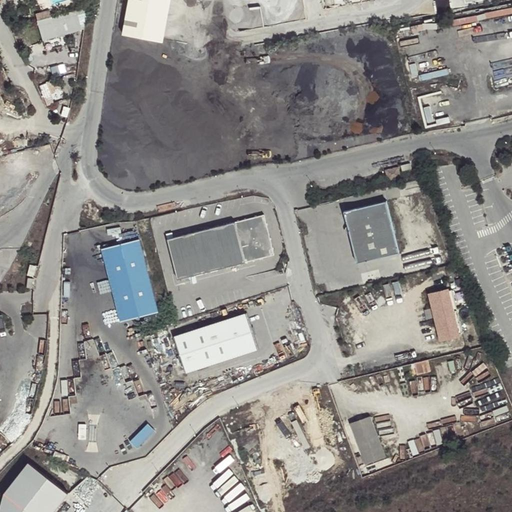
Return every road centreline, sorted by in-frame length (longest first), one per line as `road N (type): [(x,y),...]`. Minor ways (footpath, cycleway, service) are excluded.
road 1 (unclassified): [(278,177),(318,345),(314,362),(206,407),(118,500)]
road 2 (unclassified): [(278,177),(470,133)]
road 3 (track): [(53,287),(48,387),(26,440),(0,464)]
road 4 (unclassified): [(98,179),(139,200),(278,177)]
road 5 (unknown): [(180,435),(163,388),(101,302)]
